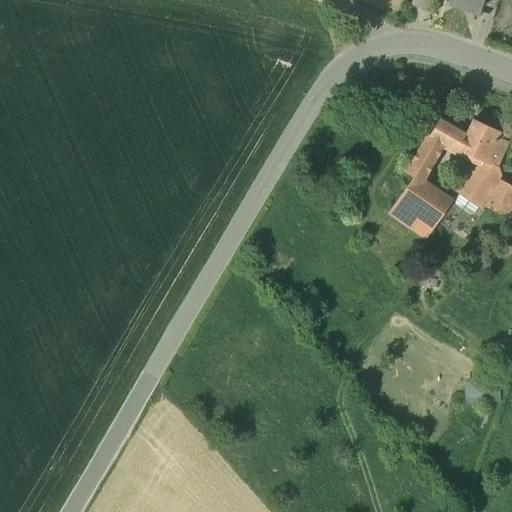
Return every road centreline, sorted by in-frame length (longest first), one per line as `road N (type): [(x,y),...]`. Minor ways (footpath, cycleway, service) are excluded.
road 1 (unclassified): [(83,511),(325,88)]
road 2 (residential): [(325,88),(384,46),(415,44),(511,74)]
